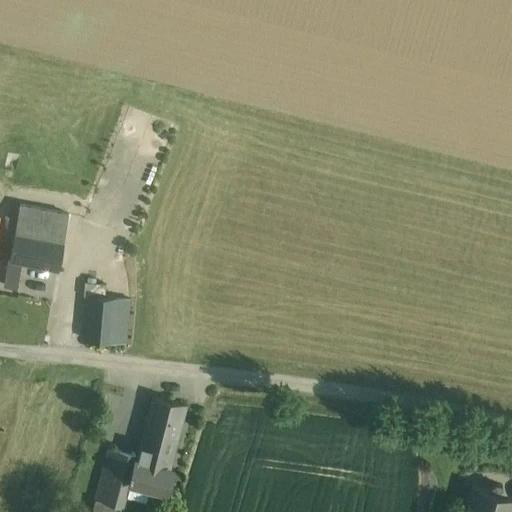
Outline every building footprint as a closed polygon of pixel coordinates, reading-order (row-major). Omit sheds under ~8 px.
[(20,207),(9,263),(55,272),(66,215),(20,207)] [(130,302),(87,299),(85,345),(128,348),(130,302)] [(185,405),(155,396),(138,459),(134,458),(129,480),(130,481),(168,491),(174,469),(170,467),(185,405)] [(110,446),(93,511),(122,511),(130,481),(129,480),(134,458),(135,454),(110,446)] [(511,511),(511,496),(470,485),(462,511),(511,511)]
